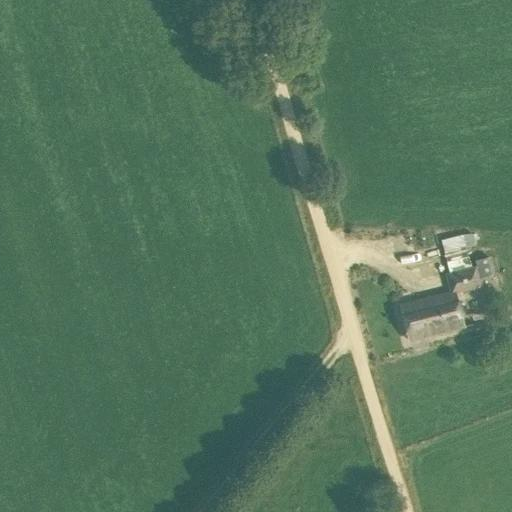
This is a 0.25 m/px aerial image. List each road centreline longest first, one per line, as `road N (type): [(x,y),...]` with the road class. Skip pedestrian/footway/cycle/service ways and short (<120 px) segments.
road 1 (track): [(403,511),(258,0)]
road 2 (unknown): [(353,337),(205,511)]
